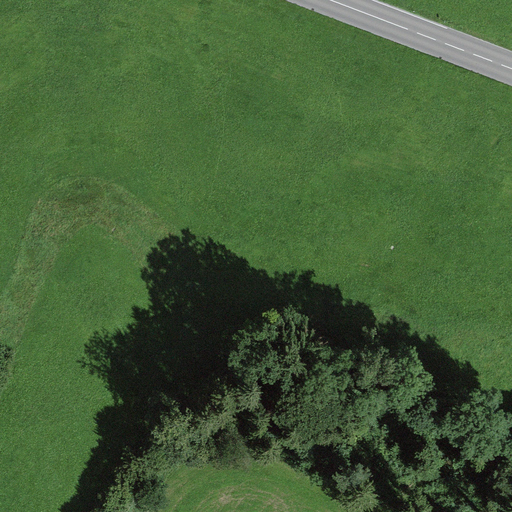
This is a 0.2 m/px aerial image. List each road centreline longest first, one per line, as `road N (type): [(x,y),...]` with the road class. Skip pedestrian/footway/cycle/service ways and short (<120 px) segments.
road 1 (track): [(223,425),(403,511)]
road 2 (secondary): [(511,69),(329,0)]
